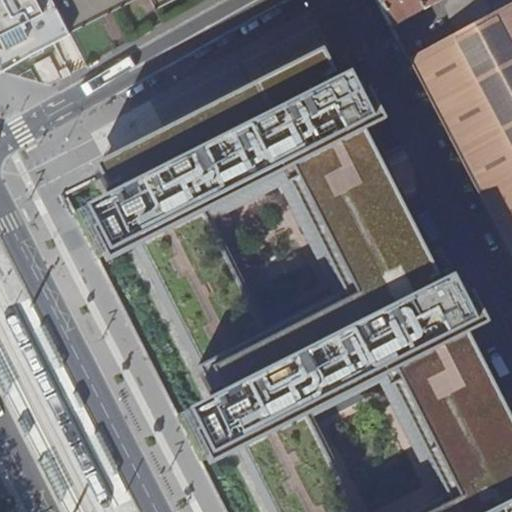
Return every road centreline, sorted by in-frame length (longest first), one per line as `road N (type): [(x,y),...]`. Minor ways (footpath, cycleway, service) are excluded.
road 1 (unknown): [(332,0),(511,332)]
road 2 (primary): [(157,511),(0,203)]
road 3 (secondary): [(255,0),(0,141)]
